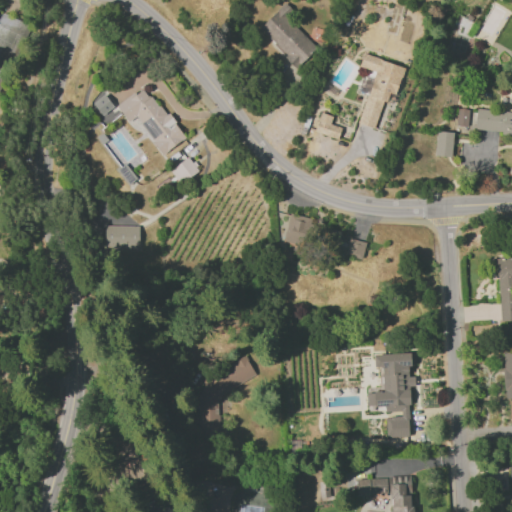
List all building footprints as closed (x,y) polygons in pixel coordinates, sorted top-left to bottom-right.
[(295,67),(315,48),(286,17),(292,11),(284,3),(258,28),(295,67)] [(358,123),(375,128),(385,92),(395,94),(403,66),(362,54),(358,67),(373,71),(358,123)] [(115,105),(127,122),(135,117),(161,154),(183,139),(145,85),(115,105)] [(112,107),(103,94),(91,102),(100,115),(112,107)] [(473,132),(511,134),(511,110),(475,107),(473,132)] [(455,125),(466,126),(467,108),(456,108),(455,125)] [(331,116),(319,112),(314,131),(336,138),(340,127),(329,124),(331,116)] [(433,155),(450,157),(452,132),(436,130),(433,155)] [(197,170),(186,156),(170,169),(182,183),(197,170)] [(302,248),(310,218),(289,213),(281,242),(302,248)] [(138,225),(104,226),(104,248),(138,248),(138,225)] [(364,242),(339,237),(336,254),(361,259),(364,242)] [(498,321),(511,320),(511,257),(496,258),(498,321)] [(410,435),(406,386),(414,386),(413,376),(410,376),(407,351),(372,355),(373,368),(380,367),(382,391),(365,393),(367,409),(384,408),(384,412),(399,411),(400,416),(384,418),(386,438),(410,435)] [(511,421),(511,351),(502,351),(504,399),(510,398),(511,421)] [(255,376),(244,355),(229,363),(229,368),(198,384),(199,431),(202,438),(218,437),(217,395),(255,376)] [(412,511),(409,475),(388,477),(354,480),(355,496),(387,493),(388,511),(412,511)] [(175,511),(158,503),(157,504),(148,499),(141,511),(175,511)]
